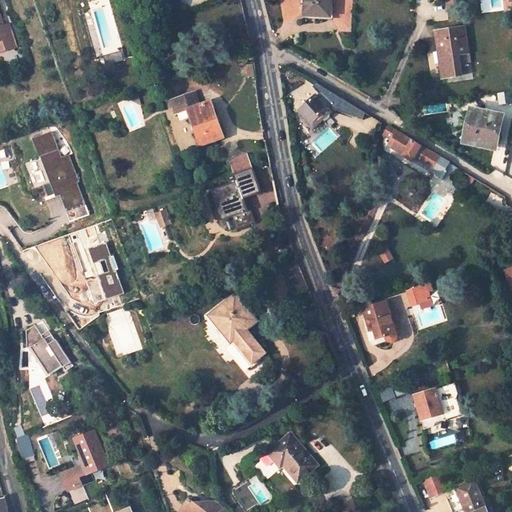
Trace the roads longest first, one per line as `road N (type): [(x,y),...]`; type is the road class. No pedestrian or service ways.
road 1 (residential): [(0,229),(112,388),(160,425),(221,453),(362,373)]
road 2 (secondary): [(259,52),(290,209),(362,373)]
road 3 (residential): [(259,52),(511,197)]
road 4 (secondary): [(362,373),(411,511)]
